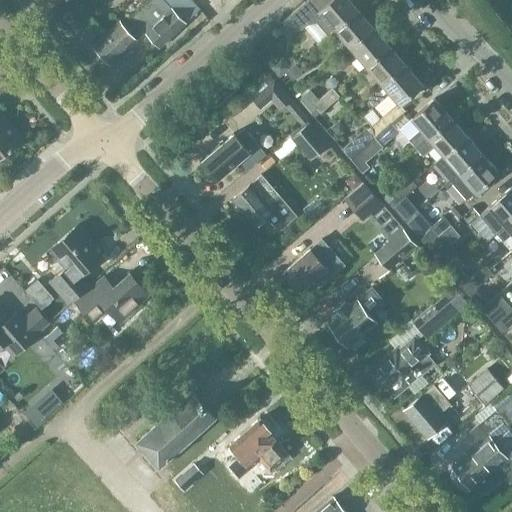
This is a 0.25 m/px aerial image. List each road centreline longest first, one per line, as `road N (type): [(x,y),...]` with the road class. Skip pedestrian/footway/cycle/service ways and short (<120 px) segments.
road 1 (residential): [(422,511),(97,141)]
road 2 (residential): [(97,141),(260,0)]
road 3 (residential): [(97,141),(0,29)]
road 4 (residential): [(425,0),(511,100)]
road 5 (residential): [(0,228),(97,141)]
